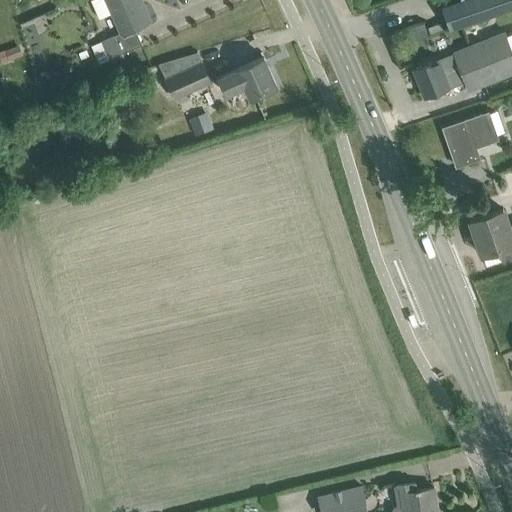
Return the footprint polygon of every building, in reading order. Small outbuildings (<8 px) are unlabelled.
[(151,20),(142,0),(91,0),(99,17),(114,11),(124,32),(151,20)] [(511,0),(460,0),(443,6),(451,28),(511,6),(511,0)] [(457,61),(453,62),(455,68),(460,66),(465,81),(468,89),(469,90),(511,72),(511,49),(505,32),(454,52),(457,61)] [(115,33),(101,40),(101,41),(91,46),(99,63),(109,58),(124,52),(115,33)] [(19,45),(6,50),(10,60),(22,55),(19,45)] [(197,52),(158,63),(166,80),(165,80),(173,97),(211,80),(203,63),(202,63),(198,54),(197,52)] [(454,52),(413,68),(425,97),(439,91),(451,87),(450,87),(465,81),(460,66),(455,68),(453,62),(457,61),(454,52)] [(277,85),(264,55),(220,75),(226,88),(242,81),(250,97),(277,85)] [(484,111),(443,125),(457,165),(480,157),(476,146),(494,139),(484,111)] [(511,224),(510,225),(504,210),(503,208),(471,219),(483,253),(497,248),(501,258),(511,254),(511,224)] [(392,511),(438,511),(434,486),(420,488),(420,486),(417,487),(416,481),(394,484),(398,504),(394,505),(392,510),(392,511)] [(368,511),(362,483),(318,493),(322,511),(341,511),(342,511),(341,511),(368,511)]
